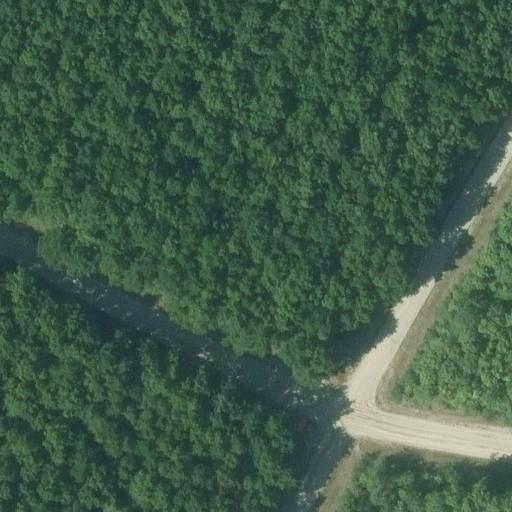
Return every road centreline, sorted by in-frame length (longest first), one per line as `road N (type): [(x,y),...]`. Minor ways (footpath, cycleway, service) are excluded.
road 1 (track): [(511,137),(340,409),(181,339),(0,242)]
road 2 (track): [(294,511),(340,409),(407,429),(511,444)]
